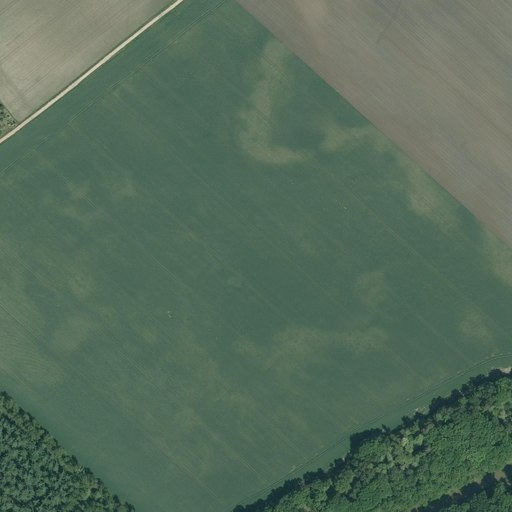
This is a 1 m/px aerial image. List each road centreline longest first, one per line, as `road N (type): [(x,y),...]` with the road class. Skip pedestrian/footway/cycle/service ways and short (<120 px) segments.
road 1 (track): [(0,136),(171,0)]
road 2 (track): [(0,410),(120,511)]
